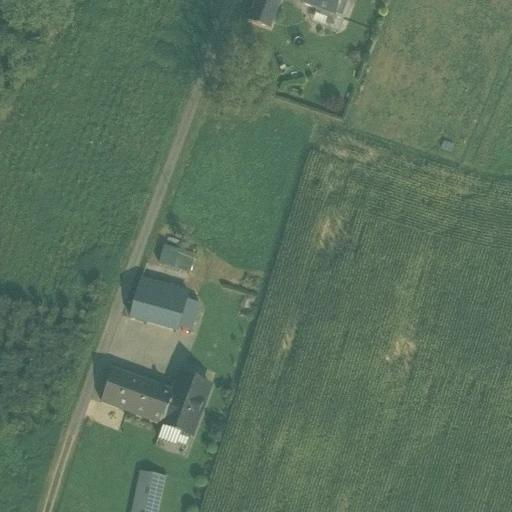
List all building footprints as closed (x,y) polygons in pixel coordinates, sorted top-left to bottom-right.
[(255,0),(248,22),(270,31),(281,1),(279,0),(255,0)] [(303,0),(301,6),(335,18),(341,1),(341,0),(303,0)] [(341,1),(335,18),(343,21),(349,3),(341,1)] [(159,267),(192,273),(196,253),(163,246),(159,267)] [(130,319),(177,332),(188,294),(142,281),(130,319)] [(175,394),(114,371),(102,404),(162,426),(175,394)] [(182,377),(175,394),(162,426),(191,437),(210,387),(182,377)] [(159,511),(167,476),(140,470),(131,511),(159,511)]
